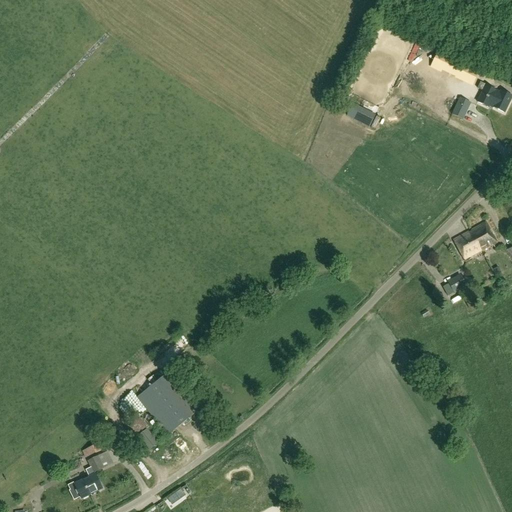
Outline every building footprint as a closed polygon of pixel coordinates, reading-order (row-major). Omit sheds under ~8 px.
[(465,91),(475,92),(475,84),(462,79),(464,73),(455,69),(453,69),(452,72),(426,62),(413,57),(414,57),(401,52),(399,58),(398,61),(438,77),(438,88),(443,90),(464,91),(465,91)] [(500,93),(480,83),(479,83),(477,88),(478,88),(483,91),(477,102),(488,107),(489,106),(493,107),(500,93)] [(511,96),(501,91),(500,93),(493,107),(504,113),(511,96)] [(463,119),(470,103),(459,97),(452,114),(463,119)] [(480,248),(482,251),(498,242),(486,222),(469,232),(479,248),(480,248)] [(465,261),(482,251),(480,248),(479,248),(469,232),(454,240),(465,261)] [(449,296),(467,286),(462,277),(444,287),(449,296)] [(468,297),(469,307),(476,305),(474,296),(468,297)] [(167,434),(203,406),(172,372),(138,398),(167,434)] [(148,450),(157,443),(137,416),(127,423),(148,450)] [(102,450),(99,444),(87,450),(90,455),(102,450)] [(111,451),(102,454),(106,466),(115,463),(111,451)] [(94,473),(103,468),(98,456),(88,461),(94,473)] [(81,498),(102,488),(95,474),(74,484),(81,498)] [(181,489),(176,493),(180,499),(186,496),(181,489)]
